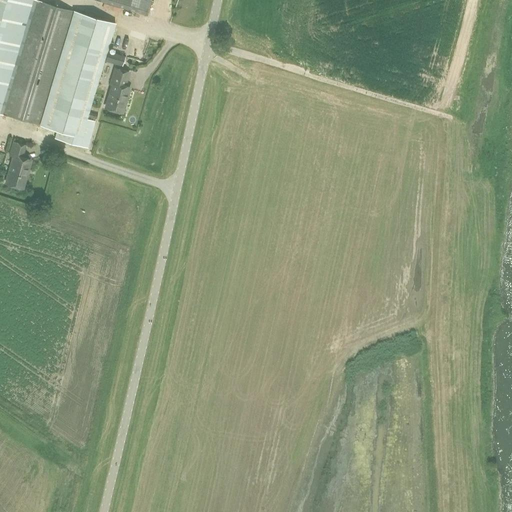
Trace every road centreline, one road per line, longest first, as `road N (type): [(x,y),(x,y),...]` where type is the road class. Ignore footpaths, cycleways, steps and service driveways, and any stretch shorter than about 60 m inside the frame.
road 1 (tertiary): [(103,511),(217,0)]
road 2 (unknown): [(209,43),(454,115)]
